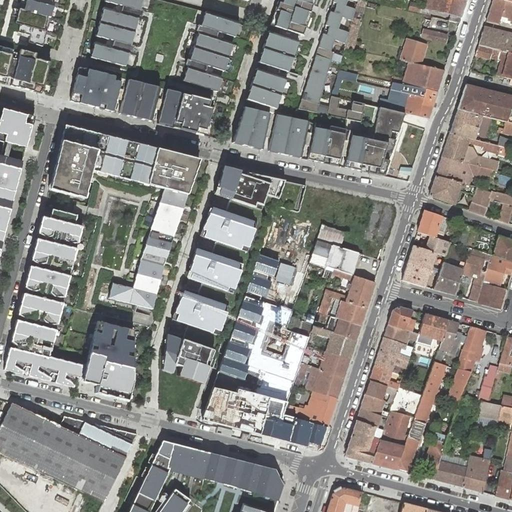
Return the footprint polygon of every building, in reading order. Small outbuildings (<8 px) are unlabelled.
[(0,0),(0,83),(40,93),(50,58),(38,55),(39,50),(26,46),(27,42),(42,46),(53,0),(23,0),(10,50),(0,47),(0,0)] [(69,35),(74,0),(63,0),(62,11),(57,10),(54,33),(69,35)] [(140,0),(104,0),(97,30),(90,57),(95,59),(92,71),(78,67),(70,101),(203,135),(239,23),(203,11),(176,94),(120,78),(140,0)] [(277,0),(254,72),(232,143),(258,150),(314,162),(331,96),(338,70),(344,48),(353,18),(356,4),(357,0),(277,0)] [(363,1),(360,0),(357,0),(356,4),(375,8),(376,5),(366,3),(366,1),(363,1)] [(465,7),(467,0),(466,0),(436,0),(434,10),(449,14),(448,20),(449,20),(459,23),(461,17),(465,7)] [(492,0),(490,7),(485,21),(498,24),(501,15),(508,17),(507,20),(511,20),(511,1),(505,0),(504,0),(492,0)] [(408,10),(419,12),(421,5),(410,2),(408,10)] [(446,31),(449,20),(448,20),(445,20),(431,17),(430,20),(428,27),(446,31)] [(361,20),(353,18),(344,48),(350,49),(353,49),(361,20)] [(511,33),(484,26),(483,30),(511,37),(511,33)] [(447,35),(423,29),(421,37),(445,43),(447,35)] [(511,37),(483,30),(481,35),(478,45),(479,46),(500,51),(509,53),(511,53),(511,37)] [(417,64),(419,65),(425,45),(407,40),(401,60),(410,63),(417,64)] [(511,53),(509,53),(500,51),(479,46),(476,56),(489,59),(489,57),(498,59),(501,60),(498,72),(497,76),(502,77),(511,79),(511,53)] [(404,85),(412,87),(417,64),(410,63),(405,80),(404,85)] [(441,79),(444,70),(419,65),(417,64),(412,87),(437,92),(441,79)] [(404,85),(402,84),(399,97),(389,95),(385,109),(396,112),(404,114),(428,119),(433,104),(437,92),(412,87),(404,85)] [(461,95),(457,109),(481,115),(505,122),(506,122),(509,112),(510,107),(511,107),(511,103),(511,102),(511,97),(465,85),(461,95)] [(365,104),(331,96),(314,162),(383,176),(385,169),(400,126),(404,114),(396,112),(385,109),(365,104)] [(453,121),(449,133),(468,138),(473,140),(481,115),(457,109),(453,121)] [(33,118),(1,110),(0,115),(0,141),(3,142),(5,136),(27,141),(33,118)] [(506,122),(505,122),(503,129),(501,133),(511,136),(511,133),(511,123),(510,123),(506,122)] [(64,126),(48,190),(83,199),(92,169),(164,188),(140,258),(132,286),(112,282),(108,298),(135,305),(131,322),(148,326),(163,265),(198,161),(64,126)] [(469,164),(494,171),(496,162),(474,156),(469,148),(465,147),(466,142),(482,146),(481,149),(497,153),(499,146),(497,146),(473,140),(468,138),(449,133),(445,144),(441,157),(460,162),(469,164)] [(3,142),(0,141),(0,155),(22,161),(27,141),(5,136),(3,142)] [(499,146),(507,148),(510,140),(500,137),(497,146),(499,146)] [(22,161),(0,155),(0,188),(14,192),(22,161)] [(435,176),(462,183),(463,183),(468,185),(470,181),(464,179),(469,164),(460,162),(441,157),(438,165),(435,176)] [(297,214),(306,186),(292,183),(255,175),(247,173),(246,176),(239,174),(240,171),(222,167),(214,195),(229,200),(224,213),(211,208),(199,236),(215,242),(211,255),(195,249),(187,279),(201,283),(197,296),(182,291),(171,320),(187,325),(182,340),(165,335),(161,361),(159,370),(169,373),(172,365),(178,367),(175,375),(201,384),(207,367),(219,335),(223,337),(229,339),(274,207),(297,214)] [(432,184),(428,196),(454,205),(459,191),(462,183),(435,176),(432,184)] [(14,192),(0,188),(0,198),(11,201),(14,192)] [(473,195),(468,210),(483,215),(488,201),(490,193),(476,188),(473,195)] [(511,212),(511,208),(511,195),(497,192),(491,191),(490,193),(488,201),(493,202),(493,201),(503,204),(502,208),(500,216),(499,221),(508,224),(511,212)] [(11,201),(0,198),(0,231),(4,232),(11,201)] [(78,216),(44,208),(3,370),(71,387),(76,381),(96,386),(94,393),(127,401),(134,377),(133,328),(98,318),(85,364),(51,355),(63,305),(74,263),(85,218),(78,216)] [(434,238),(440,240),(443,232),(437,230),(441,217),(424,210),(421,220),(417,232),(430,236),(434,238)] [(437,230),(443,232),(447,218),(441,217),(437,230)] [(345,233),(321,225),(309,261),(333,269),(336,270),(351,275),(357,254),(343,249),(342,249),(339,248),(345,233)] [(464,247),(465,247),(466,245),(470,234),(471,230),(472,227),(465,225),(458,245),(464,247)] [(478,233),(471,230),(470,234),(466,245),(472,248),(478,233)] [(425,250),(436,254),(445,256),(446,252),(442,251),(444,244),(449,246),(450,243),(440,240),(434,238),(430,236),(425,250)] [(492,256),(511,262),(511,240),(498,236),(497,238),(493,251),(489,250),(487,255),(490,256),(491,256),(492,256)] [(492,237),(489,250),(493,251),(497,238),(492,237)] [(411,251),(407,263),(428,270),(434,271),(435,272),(439,273),(440,268),(432,266),(436,254),(425,250),(412,246),(411,251)] [(489,261),(490,256),(487,255),(469,249),(467,253),(467,255),(468,255),(464,270),(479,275),(483,260),(489,261)] [(511,269),(511,268),(511,262),(492,256),(491,256),(484,281),(499,285),(503,272),(504,267),(511,269)] [(483,280),(489,261),(483,260),(479,275),(464,270),(463,270),(462,271),(461,274),(475,278),(483,280)] [(407,263),(401,281),(423,288),(423,287),(423,286),(426,276),(428,270),(407,263)] [(455,296),(461,274),(462,271),(441,265),(440,268),(439,273),(432,290),(455,296)] [(371,294),(374,283),(353,276),(351,275),(336,270),(333,269),(331,274),(351,280),(350,284),(349,287),(348,290),(347,295),(346,297),(325,291),(323,295),(334,299),(336,299),(341,301),(344,302),(366,309),(371,294)] [(435,272),(429,289),(432,290),(439,273),(435,272)] [(475,278),(469,300),(477,303),(482,283),(483,280),(475,278)] [(482,283),(477,303),(501,309),(506,290),(482,283)] [(334,299),(323,295),(317,312),(323,314),(325,310),(323,309),(326,300),(333,302),(334,299)] [(339,308),(341,301),(336,299),(333,308),(330,308),(330,310),(333,311),(331,316),(334,317),(337,318),(340,308),(339,308)] [(363,317),(366,309),(344,302),(341,301),(339,308),(340,308),(337,318),(338,319),(360,326),(363,317)] [(398,307),(391,310),(390,316),(387,324),(403,329),(405,330),(418,334),(420,326),(408,322),(412,311),(398,307)] [(316,321),(322,323),(325,315),(318,313),(316,321)] [(441,341),(448,321),(424,314),(420,326),(418,334),(441,341)] [(334,333),(338,319),(337,318),(334,317),(329,331),(334,333)] [(359,331),(360,326),(338,319),(334,333),(356,340),(359,331)] [(455,331),(458,323),(448,321),(441,341),(434,362),(438,363),(442,353),(441,352),(441,350),(445,351),(453,354),(461,333),(455,331)] [(403,329),(387,324),(385,329),(383,337),(400,343),(404,345),(406,336),(416,339),(418,334),(405,330),(403,329)] [(329,331),(313,326),(311,332),(333,338),(328,353),(349,360),(353,347),(356,340),(334,333),(329,331)] [(470,372),(473,364),(469,363),(481,329),(469,326),(462,349),(463,349),(461,356),(460,357),(457,369),(470,372)] [(473,364),(487,331),(481,329),(469,363),(473,364)] [(223,337),(219,335),(207,367),(212,368),(223,337)] [(511,361),(511,358),(511,338),(506,336),(496,375),(500,376),(501,371),(508,373),(511,361)] [(381,341),(378,352),(401,360),(407,362),(409,357),(398,353),(400,348),(404,349),(406,345),(404,345),(400,343),(383,337),(381,341)] [(272,363),(293,371),(300,352),(289,348),(289,349),(278,345),(272,363)] [(398,353),(409,357),(412,348),(406,345),(404,349),(400,348),(398,353)] [(376,358),(374,366),(378,368),(391,372),(394,364),(405,368),(407,362),(401,360),(378,352),(376,358)] [(346,367),(349,360),(328,353),(323,370),(343,377),(346,367)] [(423,367),(431,370),(434,362),(426,359),(423,367)] [(404,446),(395,470),(406,473),(431,404),(445,366),(438,363),(434,362),(431,370),(421,396),(420,400),(415,414),(414,417),(404,446)] [(394,364),(391,372),(396,374),(397,370),(403,372),(405,368),(394,364)] [(372,372),(368,381),(385,386),(385,387),(394,389),(397,390),(398,388),(402,376),(399,375),(396,386),(388,383),(391,372),(378,368),(374,366),(372,372)] [(340,386),(343,377),(323,370),(319,369),(312,391),(318,393),(336,399),(340,386)] [(470,372),(457,369),(447,399),(458,403),(460,396),(470,372)] [(367,385),(364,394),(381,400),(383,393),(385,387),(385,386),(368,381),(367,385)] [(482,386),(477,401),(480,402),(488,403),(491,392),(492,389),(482,386)] [(385,387),(383,393),(392,396),(394,389),(385,387)] [(234,394),(211,388),(200,420),(315,450),(321,447),(327,428),(282,415),(286,402),(236,390),(234,394)] [(379,440),(370,464),(395,470),(404,446),(414,417),(396,412),(402,397),(412,401),(408,411),(415,414),(420,400),(421,396),(398,388),(397,390),(392,404),(389,411),(389,413),(387,418),(383,430),(379,440)] [(309,422),(318,393),(312,391),(304,416),(302,421),(309,422)] [(332,411),(336,399),(318,393),(309,422),(327,428),(332,411)] [(362,399),(360,409),(380,416),(387,418),(389,413),(382,411),(385,401),(381,400),(364,394),(362,399)] [(511,398),(503,396),(501,406),(511,408),(511,398)] [(382,411),(389,413),(389,411),(392,404),(389,403),(385,401),(382,411)] [(488,403),(480,402),(478,415),(498,419),(501,406),(496,405),(488,403)] [(59,426),(11,403),(0,425),(0,452),(103,503),(125,457),(78,434),(59,426)] [(511,408),(501,406),(498,419),(511,422),(511,441),(506,472),(499,470),(495,495),(509,499),(511,486),(511,408)] [(358,413),(356,421),(376,428),(380,416),(360,409),(358,413)] [(286,411),(284,410),(282,415),(302,421),(304,416),(286,411)] [(131,444),(136,434),(84,421),(63,416),(59,426),(78,434),(125,457),(131,444)] [(345,457),(370,464),(379,440),(383,430),(376,428),(356,421),(351,436),(344,456),(345,457)] [(456,428),(450,426),(447,436),(451,438),(452,438),(456,428)] [(443,449),(444,445),(432,440),(419,476),(434,480),(439,460),(443,449)] [(273,469),(162,441),(127,511),(177,511),(187,499),(169,487),(150,511),(143,511),(165,469),(275,501),(271,511),(265,511),(237,504),(234,511),(273,511),(282,485),(273,469)] [(469,456),(468,458),(466,468),(462,487),(483,493),(489,461),(469,456)] [(462,467),(439,460),(434,480),(462,487),(466,468),(468,458),(464,457),(462,467)] [(0,458),(0,474),(33,491),(40,477),(0,458)] [(326,511),(342,511),(345,503),(358,506),(358,505),(361,493),(343,488),(332,494),(328,507),(326,511)] [(81,511),(92,511),(95,507),(81,502),(78,511),(81,511)] [(425,511),(426,509),(403,503),(400,511),(425,511)]
